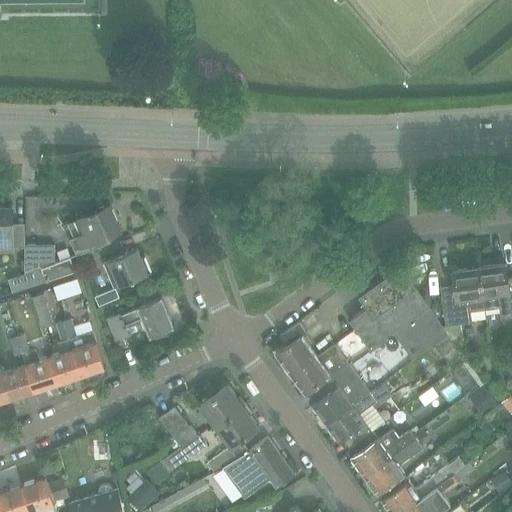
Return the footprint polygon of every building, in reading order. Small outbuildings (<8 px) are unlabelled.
[(81,245),(74,249),(77,256),(110,242),(110,241),(106,242),(103,236),(120,229),(109,203),(94,209),(93,208),(88,210),(89,211),(72,218),(72,219),(74,219),(80,233),(76,235),(81,245)] [(9,206),(0,206),(0,249),(10,249),(9,206)] [(41,267),(40,244),(24,244),(24,272),(41,267)] [(54,244),(40,244),(41,267),(54,263),(54,244)] [(137,247),(118,255),(103,261),(108,272),(113,270),(119,285),(151,272),(144,255),(140,257),(137,247)] [(70,258),(54,263),(41,267),(45,280),(74,270),(70,258)] [(505,263),(479,267),(485,308),(499,306),(501,317),(511,316),(511,286),(508,287),(505,263)] [(428,304),(415,285),(401,265),(358,296),(366,307),(349,319),(371,350),(389,337),(387,335),(393,331),(428,304)] [(41,267),(24,272),(8,278),(11,291),(45,280),(41,267)] [(485,308),(479,267),(452,270),(455,294),(441,296),(445,325),(471,321),(470,310),(485,308)] [(294,268),(274,272),(277,288),(297,283),(294,268)] [(32,297),(42,328),(53,324),(43,293),(32,297)] [(108,317),(109,321),(117,339),(128,334),(124,324),(142,317),(150,335),(173,326),(161,295),(142,304),(138,305),(138,306),(119,314),(118,313),(108,317)] [(446,332),(428,304),(393,331),(413,358),(446,332)] [(55,322),(58,330),(73,326),(70,317),(55,322)] [(307,331),(299,321),(280,335),(287,345),(275,353),(290,374),(317,355),(302,335),(307,331)] [(76,334),(73,326),(58,330),(61,339),(68,337),(76,334)] [(68,337),(72,347),(81,374),(106,366),(105,365),(104,366),(92,329),(76,334),(68,337)] [(8,337),(11,346),(26,341),(23,332),(8,337)] [(446,333),(434,343),(448,363),(461,353),(446,333)] [(60,351),(48,355),(57,382),(81,374),(72,347),(68,337),(61,339),(57,341),(60,351)] [(29,350),(26,341),(11,346),(14,355),(21,352),(29,350)] [(334,342),(317,355),(290,374),(304,393),(310,388),(313,392),(332,378),(350,365),(341,352),(334,342)] [(21,352),(25,363),(34,389),(57,382),(48,355),(38,358),(34,348),(29,350),(21,352)] [(480,385),(463,361),(449,371),(466,395),(480,385)] [(25,363),(1,371),(11,397),(34,389),(25,363)] [(350,365),(332,378),(313,392),(319,400),(313,405),(326,423),(368,392),(361,381),(350,365)] [(0,400),(11,397),(1,371),(0,370),(0,400)] [(393,395),(383,381),(368,392),(326,423),(339,440),(343,437),(350,448),(353,445),(372,431),(358,413),(372,403),(375,407),(393,395)] [(229,384),(200,405),(200,406),(201,405),(215,425),(243,405),(229,385),(229,384)] [(258,425),(243,405),(215,425),(230,446),(222,451),(230,462),(250,449),(242,437),(259,425),(258,425)] [(188,426),(174,406),(160,417),(178,442),(197,434),(190,424),(188,426)] [(377,438),(372,431),(353,445),(358,452),(351,457),(364,475),(415,437),(409,429),(398,437),(392,429),(378,438),(377,438)] [(205,444),(197,434),(178,442),(189,456),(205,444)] [(267,436),(250,449),(230,462),(223,467),(230,477),(235,474),(236,475),(242,472),(257,493),(274,482),(277,486),(294,473),(267,436)] [(423,447),(415,437),(364,475),(378,493),(404,473),(398,465),(423,447)] [(382,498),(391,511),(399,511),(455,472),(466,464),(460,456),(415,489),(408,479),(382,498)] [(455,472),(399,511),(437,511),(451,502),(443,492),(461,480),(455,472)] [(46,476),(21,484),(30,510),(54,503),(46,476)] [(25,511),(30,510),(21,484),(0,491),(0,498),(4,511),(25,511)] [(70,502),(73,511),(123,511),(117,489),(70,502)] [(465,511),(459,503),(447,511),(465,511)]
